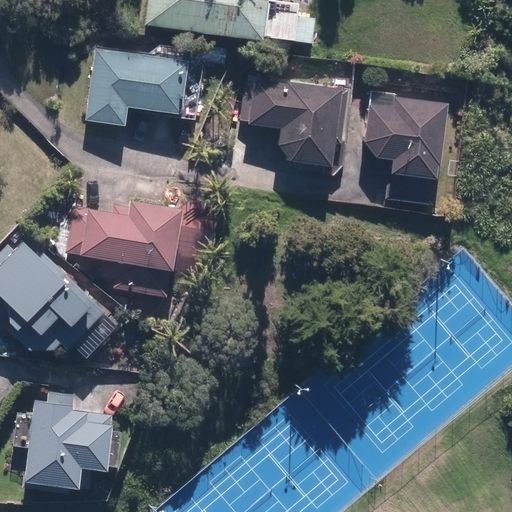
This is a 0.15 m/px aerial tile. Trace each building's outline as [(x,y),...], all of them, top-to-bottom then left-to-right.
[(266,0),(150,0),(147,27),(261,43),(261,39),(263,39),(264,38),(294,42),(299,5),(288,3),(267,0),(266,0)] [(94,38),(80,122),(118,128),(121,109),(173,117),(173,120),(189,122),(199,55),(94,38)] [(278,87),(246,83),(240,127),(272,132),(270,149),(282,165),(321,171),(325,145),(334,146),(342,92),(278,82),(278,87)] [(439,107),(385,100),(384,111),(361,107),(356,145),(367,161),(384,163),(382,177),(427,183),(429,169),(431,169),(439,107)] [(113,266),(109,290),(161,300),(167,268),(164,267),(174,213),(121,204),(121,208),(109,206),(108,213),(107,216),(84,212),(84,210),(70,207),(62,253),(73,255),(72,259),(113,266)] [(31,261),(15,245),(10,250),(5,245),(0,250),(0,308),(3,312),(2,325),(23,352),(47,353),(54,346),(61,353),(98,316),(39,253),(31,261)] [(43,405),(27,402),(16,485),(68,492),(71,472),(96,476),(102,430),(104,431),(107,416),(68,410),(70,396),(45,392),(43,405)]
